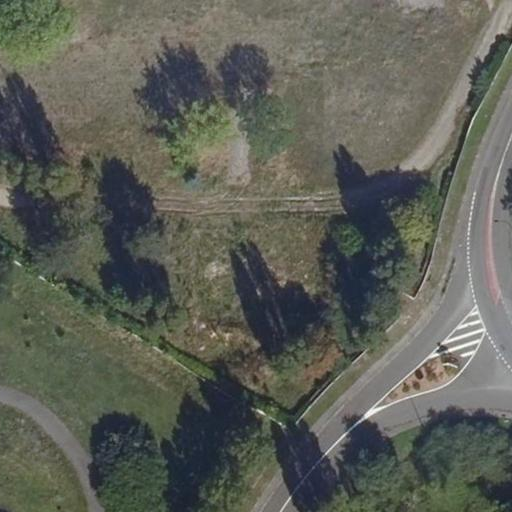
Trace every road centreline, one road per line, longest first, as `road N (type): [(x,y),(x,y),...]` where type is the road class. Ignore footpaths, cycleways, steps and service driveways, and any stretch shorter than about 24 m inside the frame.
road 1 (residential): [(488,260),(363,418)]
road 2 (residential): [(363,418),(511,376)]
road 3 (tertiary): [(511,139),(494,189),(488,260)]
road 4 (residential): [(282,511),(303,478),(363,418)]
